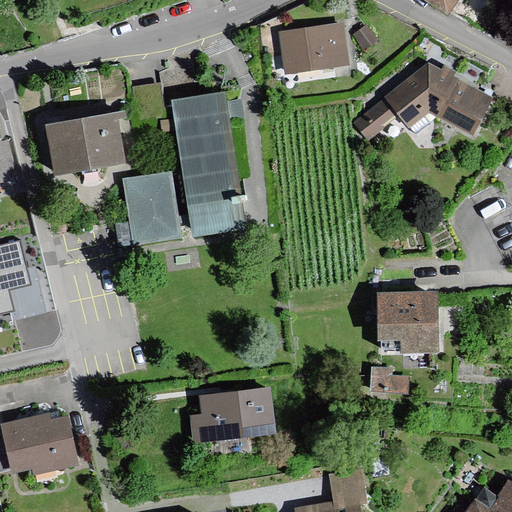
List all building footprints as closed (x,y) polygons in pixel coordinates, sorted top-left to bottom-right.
[(430,0),(446,11),(454,0),(430,0)] [(341,25),(282,33),(287,72),(347,63),(341,25)] [(353,34),(363,50),(379,40),(366,25),(353,34)] [(490,99),(429,67),(357,124),(368,137),(378,129),(376,127),(397,110),(416,134),(430,123),(422,113),(428,109),(472,132),(490,99)] [(175,106),(192,213),(193,220),(195,231),(257,221),(253,199),(247,200),(246,195),(238,196),(226,116),(236,114),(234,104),(224,105),(223,97),(175,104),(175,106)] [(123,160),(115,115),(47,126),(55,172),(123,160)] [(7,142),(0,144),(0,142),(0,180),(9,179),(8,177),(11,176),(14,170),(7,142)] [(178,235),(176,223),(193,220),(192,213),(175,216),(169,175),(126,181),(136,241),(178,235)] [(0,312),(14,309),(9,289),(30,284),(20,242),(0,246),(0,312)] [(433,295),(381,296),(381,348),(435,347),(433,295)] [(390,369),(373,368),(372,389),(406,392),(407,387),(405,387),(405,379),(390,378),(390,369)] [(272,430),(267,390),(203,398),(205,416),(194,418),(197,439),(272,430)] [(4,430),(0,430),(0,470),(54,460),(56,467),(77,462),(67,418),(60,419),(58,413),(2,425),(4,430)] [(126,447),(138,437),(119,413),(107,423),(126,447)] [(469,511),(511,511),(511,490),(502,506),(497,502),(500,498),(484,487),(476,499),(478,501),(469,511)] [(357,511),(356,501),(298,511),(357,511)]
